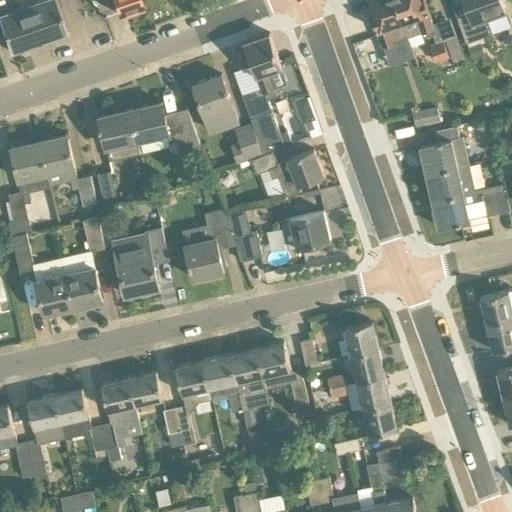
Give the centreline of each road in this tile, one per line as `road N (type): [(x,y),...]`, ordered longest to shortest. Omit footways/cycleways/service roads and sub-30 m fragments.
road 1 (residential): [(0,365),(404,276)]
road 2 (residential): [(0,97),(284,0)]
road 3 (tertiary): [(404,276),(303,0)]
road 4 (tertiary): [(493,511),(404,276)]
